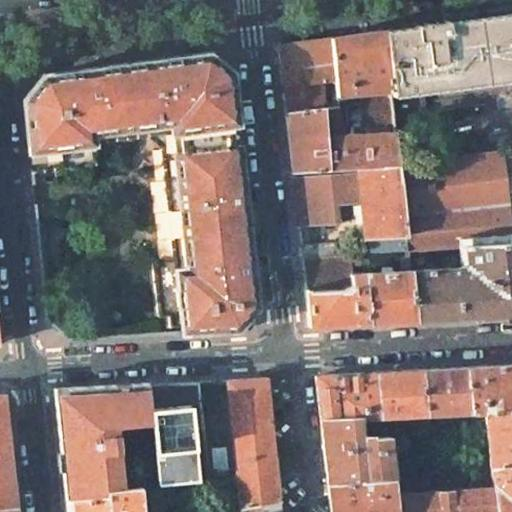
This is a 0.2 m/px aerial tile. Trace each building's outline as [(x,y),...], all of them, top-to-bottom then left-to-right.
[(511,14),(465,20),(446,23),(446,20),(445,21),(445,23),(438,24),(430,26),(429,23),(428,23),(429,26),(426,26),(425,24),(424,24),(425,26),(416,28),(416,25),(415,25),(415,28),(382,33),(389,90),(389,96),(511,80),(511,14)] [(359,33),(330,37),(337,96),(339,95),(359,93),(389,90),(382,33),(381,31),(359,33)] [(277,44),(282,93),(285,114),(338,107),(337,96),(330,37),(297,42),(277,44)] [(160,145),(172,258),(152,261),(158,317),(168,316),(170,328),(180,327),(181,333),(237,330),(257,307),(231,72),(219,63),(207,53),(155,61),(120,66),(42,76),(23,99),(31,173),(96,164),(94,143),(148,136),(160,145)] [(389,90),(359,93),(363,125),(393,123),(389,96),(389,90)] [(285,114),(291,172),(345,169),(341,136),(338,107),(285,114)] [(394,133),(341,136),(345,169),(357,169),(398,167),(394,133)] [(424,172),(399,175),(406,250),(464,246),(511,242),(511,237),(509,215),(511,214),(511,149),(501,151),(422,160),(424,172)] [(358,174),(292,179),(297,224),(336,221),(334,203),(361,201),(365,237),(368,237),(369,253),(406,250),(399,175),(398,167),(357,169),(358,174)] [(455,268),(408,270),(413,320),(511,314),(511,242),(464,246),(464,265),(455,268)] [(334,244),(300,246),(301,258),(335,255),(334,244)] [(335,255),(301,258),(309,326),(340,324),(355,324),(351,274),(349,254),(335,255)] [(408,270),(351,274),(355,324),(413,320),(408,270)] [(484,411),(511,409),(511,364),(479,366),(484,411)] [(465,367),(471,412),(484,411),(479,366),(465,367)] [(427,414),(471,412),(465,367),(421,370),(427,414)] [(373,417),(427,414),(421,370),(367,373),(373,417)] [(319,420),(359,418),(373,417),(367,373),(314,376),(319,420)] [(278,499),(265,378),(225,381),(239,503),(239,504),(278,499)] [(152,422),(162,483),(208,478),(197,382),(146,385),(152,422)] [(120,489),(114,426),(152,422),(146,385),(52,391),(63,498),(106,497),(106,490),(120,489)] [(3,394),(0,393),(0,506),(14,506),(3,394)] [(511,511),(511,409),(484,411),(492,487),(495,511),(511,511)] [(319,420),(326,484),(393,480),(389,436),(367,437),(367,433),(361,434),(359,418),(319,420)] [(393,480),(326,484),(329,511),(396,511),(395,493),(393,480)] [(190,506),(188,483),(172,484),(174,507),(190,506)] [(106,497),(63,498),(64,511),(141,511),(140,487),(120,489),(106,490),(106,497)] [(495,511),(492,487),(395,493),(396,511),(495,511)] [(156,498),(157,511),(180,511),(180,510),(172,510),(170,497),(156,498)] [(239,503),(228,504),(228,508),(239,508),(239,511),(278,511),(278,499),(239,504),(239,503)]
